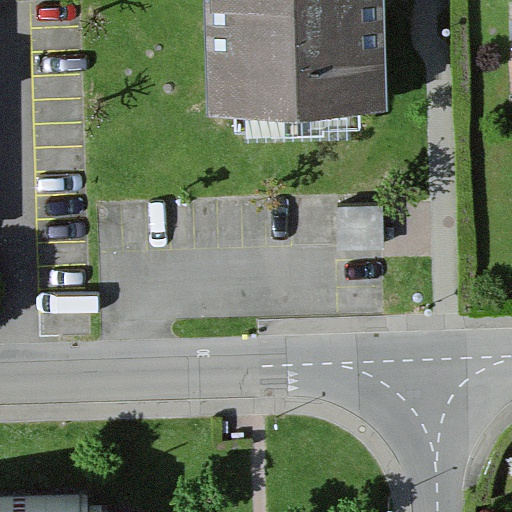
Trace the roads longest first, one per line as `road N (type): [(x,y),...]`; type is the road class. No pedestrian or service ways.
road 1 (residential): [(0,378),(430,358)]
road 2 (unknown): [(13,377),(0,19)]
road 3 (residential): [(430,358),(436,511)]
